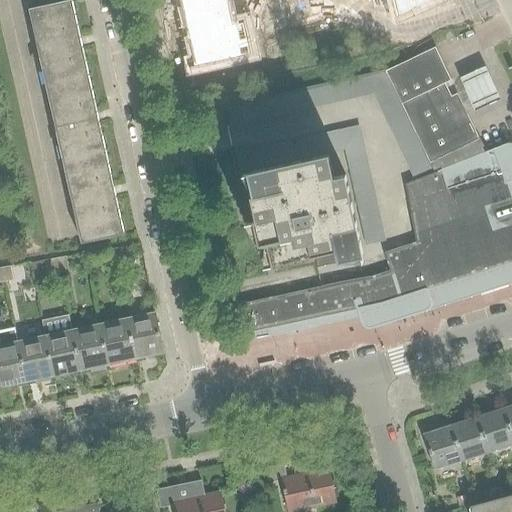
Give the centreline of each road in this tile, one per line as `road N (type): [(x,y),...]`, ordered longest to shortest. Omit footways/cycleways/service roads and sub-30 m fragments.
road 1 (residential): [(114,0),(205,409)]
road 2 (unclassified): [(0,455),(205,409)]
road 3 (unclassified): [(205,409),(366,374)]
road 4 (unclassified): [(366,374),(511,332)]
road 5 (residential): [(405,511),(366,374)]
